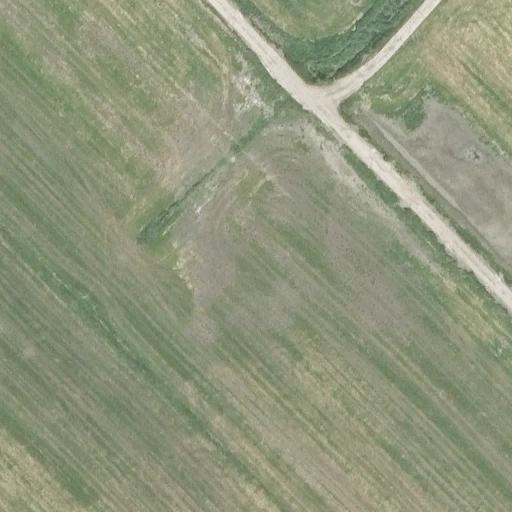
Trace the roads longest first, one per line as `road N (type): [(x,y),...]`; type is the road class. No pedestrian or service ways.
road 1 (track): [(511,302),(215,0)]
road 2 (track): [(318,104),(366,71),(435,0)]
